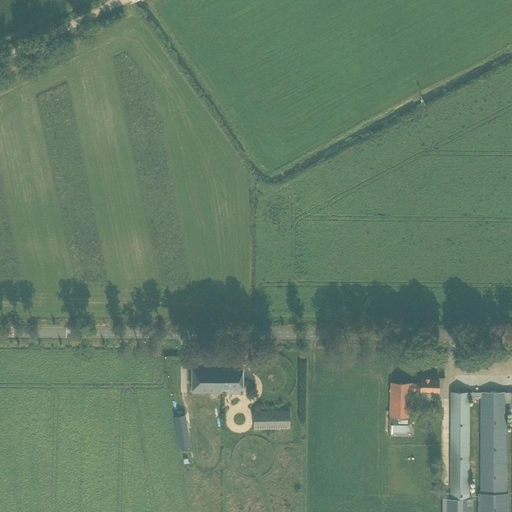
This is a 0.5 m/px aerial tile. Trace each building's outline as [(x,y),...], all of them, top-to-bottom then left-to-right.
[(192,392),(208,392),(227,392),(227,388),(243,388),(243,367),(222,367),(222,362),(192,362),(192,392)] [(389,416),(411,417),(412,390),(421,390),(421,391),(438,391),(439,377),(421,377),(421,383),(412,383),(412,382),(391,382),(390,392),(389,416)] [(451,392),(451,402),(451,498),(442,498),(442,511),(472,511),(473,498),(468,498),(468,392),(451,392)] [(481,392),(481,493),(478,493),(477,511),(508,511),(508,493),(506,493),(506,392),(481,392)] [(254,429),(290,428),(289,410),(254,411),(254,429)] [(188,430),(177,432),(180,448),(191,446),(189,438),(188,430)]
